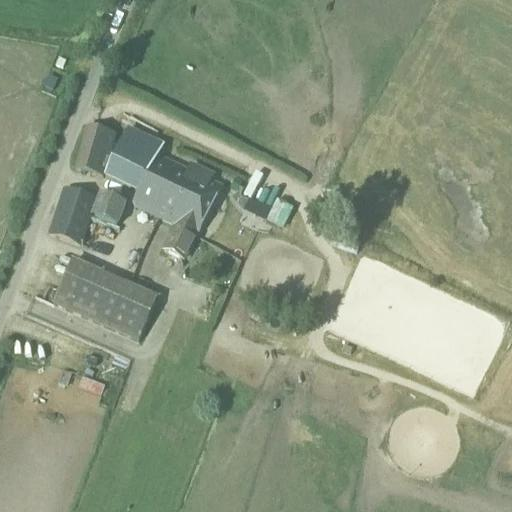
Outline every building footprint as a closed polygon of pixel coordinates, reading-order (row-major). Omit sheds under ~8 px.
[(49,80),(44,90),(52,93),(56,83),(49,80)] [(104,181),(116,137),(86,128),(74,172),(104,181)] [(139,195),(133,208),(175,228),(175,230),(172,229),(171,229),(169,235),(172,236),(162,254),(184,264),(197,236),(198,236),(215,201),(216,201),(221,191),(158,160),(164,147),(128,130),(104,181),(139,195)] [(94,204),(62,194),(48,237),(80,248),(89,220),(116,230),(125,207),(98,197),(97,196),(94,204)] [(137,346),(157,301),(105,278),(71,263),(51,309),(137,346)]
